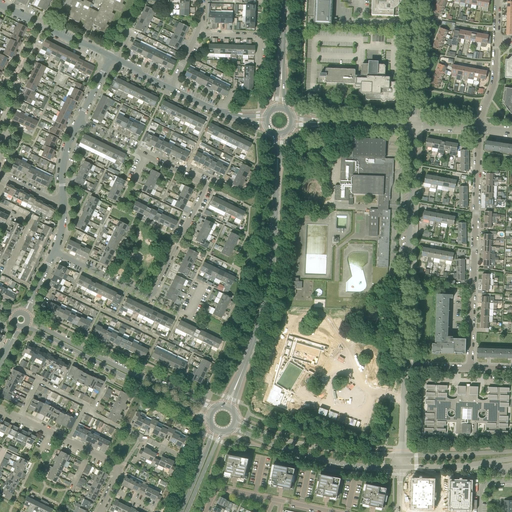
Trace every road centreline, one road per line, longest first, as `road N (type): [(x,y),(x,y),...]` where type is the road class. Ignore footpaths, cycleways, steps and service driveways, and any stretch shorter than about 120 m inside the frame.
road 1 (residential): [(402,366),(414,126)]
road 2 (residential): [(469,368),(479,129)]
road 3 (tertiary): [(240,375),(268,282),(277,160)]
road 4 (residential): [(214,409),(27,320)]
road 5 (residential): [(25,325),(209,419)]
road 6 (residential): [(151,298),(205,185),(145,156)]
road 7 (tertiary): [(231,428),(311,456),(399,467)]
road 8 (tertiary): [(399,455),(313,446),(235,420)]
road 9 (residential): [(0,408),(120,468)]
road 10 (residential): [(414,126),(419,0)]
road 11 (residential): [(35,289),(5,274),(30,221),(0,207)]
